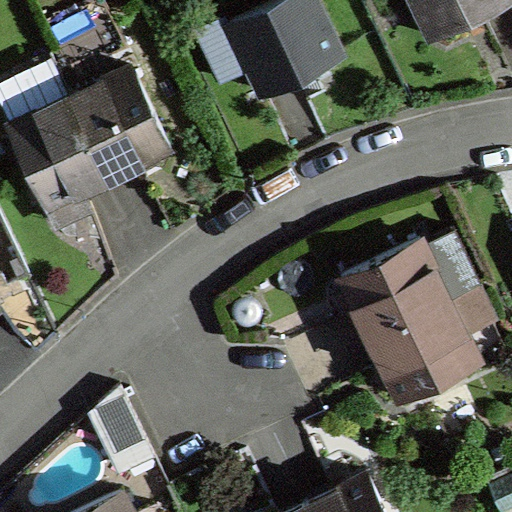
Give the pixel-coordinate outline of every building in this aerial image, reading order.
[(269,0),(231,18),(252,62),(263,86),(305,66),(342,48),(319,0),(269,0)] [(418,0),(433,30),(476,9),(495,0),(418,0)] [(225,75),(252,62),(231,18),(227,8),(199,21),(225,75)] [(134,61),(72,90),(109,168),(143,152),(170,139),(134,61)] [(109,168),(72,90),(10,119),(47,197),(80,182),(109,168)] [(454,222),(423,237),(449,291),(480,276),(454,222)] [(372,330),(450,293),(449,291),(423,237),(420,231),(342,269),(360,306),(372,330)] [(480,354),(450,293),(372,330),(388,362),(402,391),(480,354)] [(121,378),(99,400),(130,463),(156,451),(121,378)] [(506,511),(511,509),(511,459),(483,473),(501,511),(506,511)] [(340,485),(309,500),(314,511),(389,511),(369,470),(340,485)] [(135,511),(122,484),(64,511),(135,511)] [(314,511),(309,500),(283,511),(314,511)]
